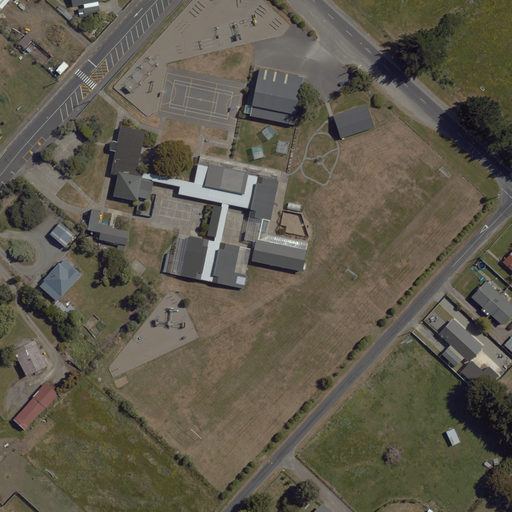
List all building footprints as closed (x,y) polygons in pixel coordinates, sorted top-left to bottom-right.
[(2,0),(0,0),(0,31),(17,12),(2,0)] [(84,0),(66,3),(69,23),(112,16),(108,0),(84,0)] [(305,78),(258,69),(248,118),(295,127),(305,78)] [(370,107),(333,119),(340,142),(377,129),(370,107)] [(267,140),(277,135),(273,126),(262,132),(267,140)] [(148,133),(122,128),(114,174),(119,175),(115,200),(140,205),(141,200),(152,202),(157,176),(141,174),(148,133)] [(287,155),(289,144),(279,142),(277,153),(287,155)] [(261,147),(252,150),(257,161),(266,158),(261,147)] [(282,180),(200,163),(195,186),(183,183),(180,196),(252,211),(251,219),(273,224),(282,180)] [(103,214),(89,212),(84,239),(128,248),(131,233),(100,227),(103,214)] [(60,220),(50,234),(69,249),(80,234),(60,220)] [(309,245),(262,234),(255,263),(303,273),(309,245)] [(253,250),(189,238),(188,243),(177,241),(170,275),(246,289),(253,250)] [(511,270),(502,283),(511,290),(511,270)] [(78,291),(61,277),(38,304),(56,319),(78,291)] [(511,322),(486,298),(469,316),(495,341),(511,322)] [(450,333),(429,352),(458,383),(478,364),(450,333)] [(46,383),(34,356),(9,367),(21,394),(46,383)] [(9,434),(22,446),(54,412),(41,400),(9,434)]
